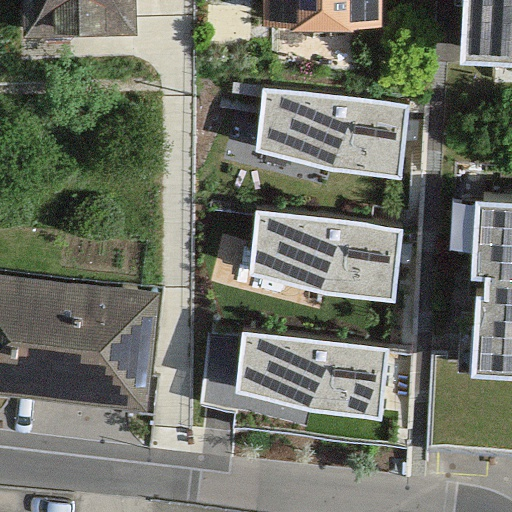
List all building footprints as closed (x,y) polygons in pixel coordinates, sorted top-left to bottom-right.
[(140,0),(29,0),(29,45),(140,45),(140,0)] [(269,0),(271,32),(391,27),(389,0),(269,0)] [(511,0),(474,0),(472,64),(511,65),(511,0)] [(407,98),(264,85),(260,138),(325,168),(402,169),(407,98)] [(404,220),(255,205),(251,262),(328,284),(397,293),(404,220)] [(511,210),(477,210),(474,375),(511,376),(511,210)] [(160,282),(0,269),(0,392),(150,405),(160,282)] [(394,343),(245,328),(241,385),(318,407),(387,416),(394,343)]
